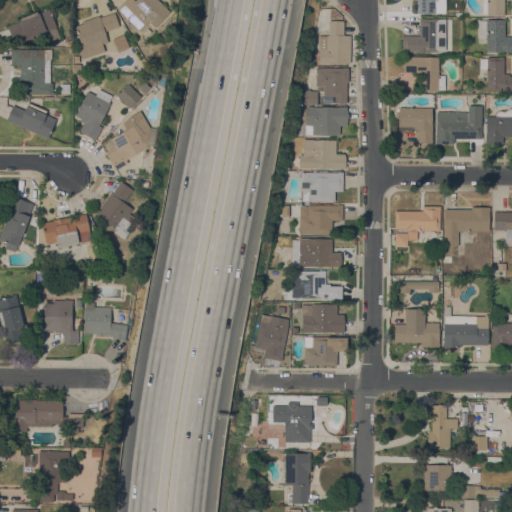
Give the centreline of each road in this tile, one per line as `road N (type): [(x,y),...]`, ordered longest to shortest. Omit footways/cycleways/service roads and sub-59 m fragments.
road 1 (motorway): [(184,511),(272,0)]
road 2 (motorway): [(232,0),(145,511)]
road 3 (residential): [(360,0),(368,27),(372,175),(368,380)]
road 4 (residential): [(511,380),(248,380)]
road 5 (residential): [(511,176),(372,175)]
road 6 (residential): [(368,380),(361,511)]
